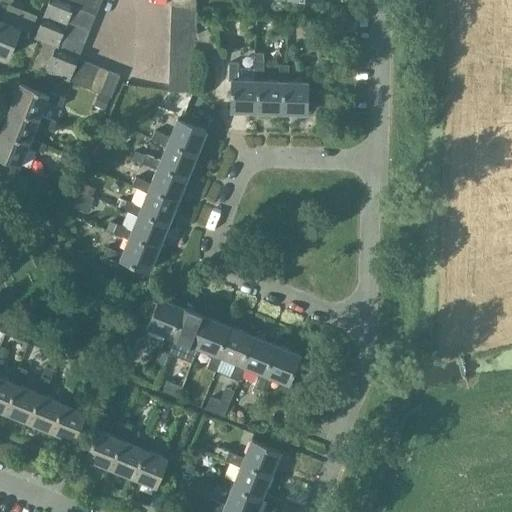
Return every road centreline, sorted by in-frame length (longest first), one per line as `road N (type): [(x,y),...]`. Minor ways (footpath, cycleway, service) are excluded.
road 1 (residential): [(367,322),(241,275),(222,264),(220,241),(236,182),(258,159),(378,165)]
road 2 (residential): [(313,511),(360,389),(367,322)]
road 3 (residential): [(378,165),(380,0)]
road 4 (residential): [(367,322),(378,165)]
